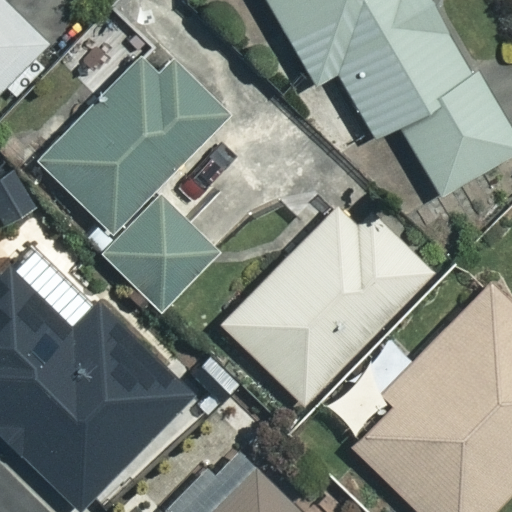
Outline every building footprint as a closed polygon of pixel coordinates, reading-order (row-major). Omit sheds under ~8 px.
[(0,0),(0,93),(49,47),(5,0),(0,0)] [(509,139),(420,0),(258,0),(306,76),(324,64),(365,128),(385,115),(431,188),(509,139)] [(215,106),(149,41),(34,159),(93,217),(76,234),(149,306),(211,244),(181,215),(211,185),(174,148),(215,106)] [(359,218),(333,193),(211,316),(292,395),(421,265),(366,211),(359,218)] [(69,321),(6,253),(0,259),(0,433),(68,507),(188,395),(96,296),(69,321)] [(511,308),(479,277),(378,382),(355,360),(310,408),(418,511),(473,511),(511,471),(511,308)] [(293,511),(243,462),(193,511),(293,511)]
